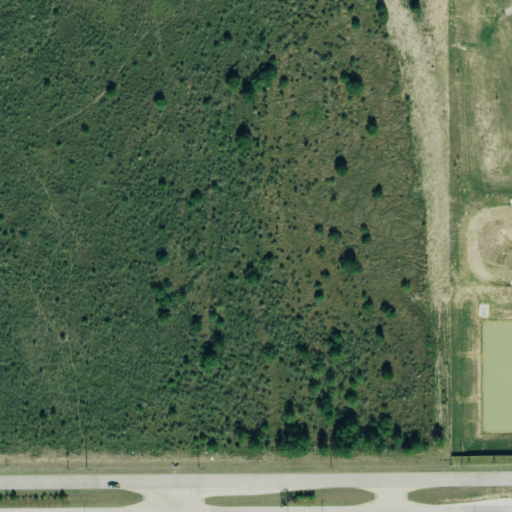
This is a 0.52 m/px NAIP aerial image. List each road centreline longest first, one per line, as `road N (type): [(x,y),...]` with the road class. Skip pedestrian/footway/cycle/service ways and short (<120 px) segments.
road 1 (secondary): [(511,476),(249,479)]
road 2 (secondary): [(291,511),(506,510)]
road 3 (secondary): [(156,479),(0,480)]
